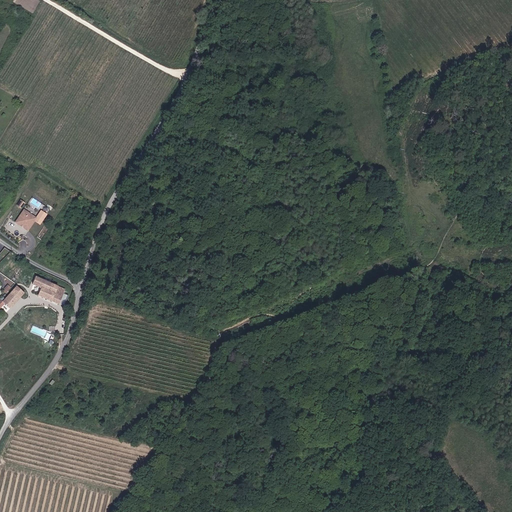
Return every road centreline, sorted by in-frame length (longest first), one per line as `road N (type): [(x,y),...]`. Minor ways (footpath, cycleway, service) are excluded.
road 1 (unclassified): [(212,0),(184,86),(113,201),(83,283)]
road 2 (unclassified): [(83,283),(62,351),(0,438)]
